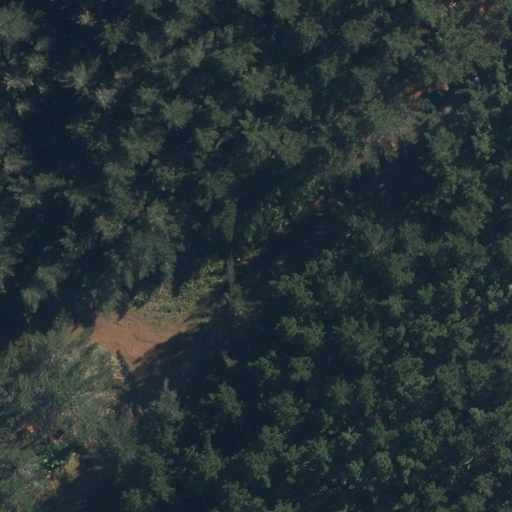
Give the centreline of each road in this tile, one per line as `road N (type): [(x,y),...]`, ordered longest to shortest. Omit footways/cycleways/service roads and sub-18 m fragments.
road 1 (track): [(511,18),(203,320),(73,511)]
road 2 (track): [(203,320),(56,324),(0,336)]
